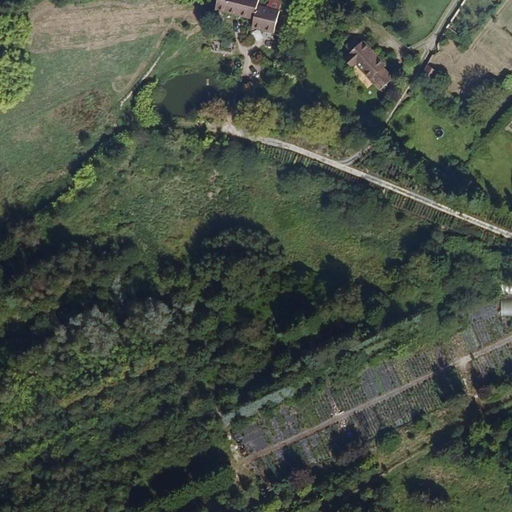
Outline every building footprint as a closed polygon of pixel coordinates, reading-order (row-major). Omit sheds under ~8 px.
[(240,13),(240,0),(213,0),(212,11),(240,13)] [(274,23),(276,1),(263,0),(240,0),(240,13),(252,14),(252,21),(274,23)] [(349,50),(358,42),(353,37),(344,46),(349,50)] [(387,67),(364,42),(344,60),(353,69),(357,65),(382,91),(394,80),(384,70),(387,67)] [(438,76),(427,68),(422,78),(433,87),(438,76)]
